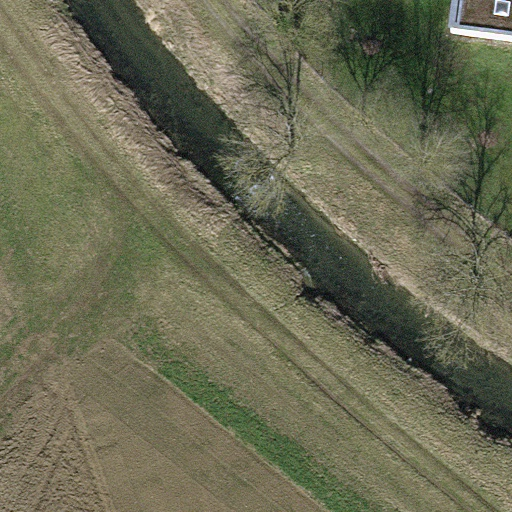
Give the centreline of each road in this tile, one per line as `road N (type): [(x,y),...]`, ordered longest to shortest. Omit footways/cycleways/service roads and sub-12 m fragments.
road 1 (track): [(147,202),(350,397),(484,511)]
road 2 (track): [(511,272),(343,133),(237,0)]
road 3 (track): [(0,14),(147,202)]
road 4 (track): [(147,202),(0,357)]
